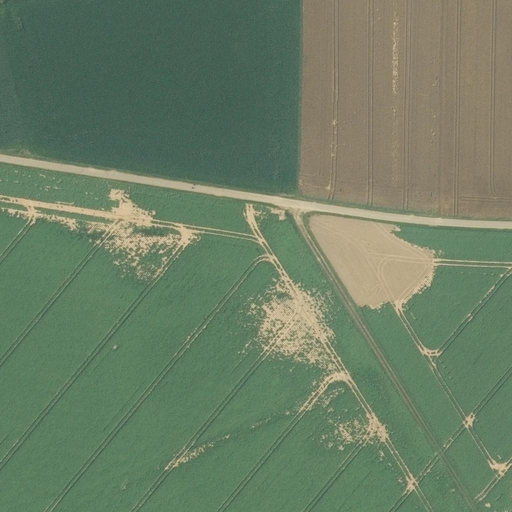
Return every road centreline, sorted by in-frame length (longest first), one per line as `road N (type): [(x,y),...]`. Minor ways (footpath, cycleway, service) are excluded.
road 1 (unclassified): [(0,160),(294,207),(511,228)]
road 2 (track): [(479,511),(294,207)]
